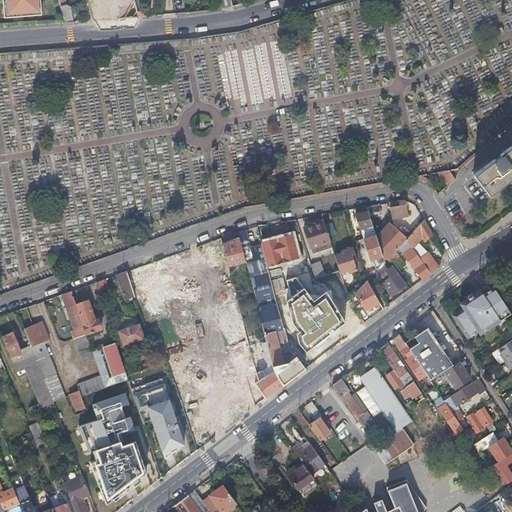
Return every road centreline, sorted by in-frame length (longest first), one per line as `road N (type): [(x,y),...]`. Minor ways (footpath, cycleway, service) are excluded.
road 1 (residential): [(464,263),(423,192),(412,188),(245,216),(0,307)]
road 2 (secondary): [(426,291),(234,436)]
road 3 (residential): [(228,19),(0,37)]
road 4 (residential): [(426,291),(511,424)]
road 5 (secondary): [(234,436),(137,511)]
